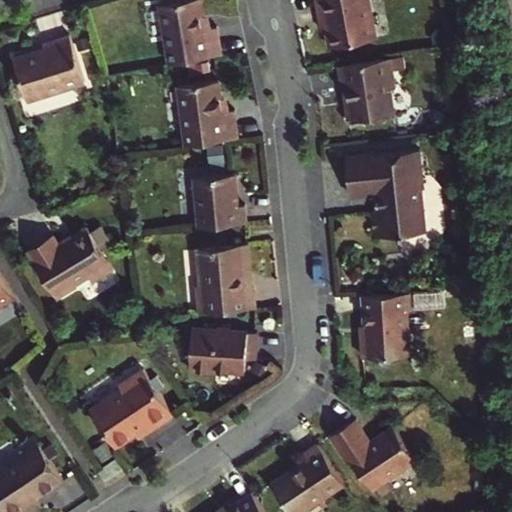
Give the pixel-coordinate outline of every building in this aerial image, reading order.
[(171,62),(223,53),(217,22),(206,24),(201,0),(169,0),(160,2),(171,62)] [(329,31),(332,47),(378,37),(371,0),(317,0),(321,20),(326,19),(329,31)] [(46,49),(17,59),(30,102),(88,84),(73,36),(45,46),(46,49)] [(336,68),(339,91),(347,90),(349,102),(344,102),(348,124),(392,117),(388,92),(394,92),(390,60),(336,68)] [(226,108),(221,78),(181,84),(191,142),(243,135),(238,106),(226,108)] [(422,150),(348,158),(352,196),(372,194),(372,199),(380,198),(381,212),(373,212),(376,238),(405,235),(405,238),(412,237),(411,235),(422,234),(426,229),(422,188),(425,188),(422,150)] [(242,203),(239,172),(199,176),(204,225),(251,220),(250,202),(242,203)] [(92,279),(113,266),(86,224),(59,242),(53,232),(29,248),(59,295),(79,283),(77,280),(88,273),(92,279)] [(200,245),(202,267),(199,267),(203,311),(261,306),(259,285),(252,286),(250,263),(255,263),(253,240),(200,245)] [(0,265),(0,309),(20,297),(12,284),(0,265)] [(414,306),(412,290),(366,292),(368,330),(363,331),(365,354),(411,351),(409,307),(414,306)] [(261,366),(267,340),(203,327),(193,369),(219,375),(220,373),(249,378),(252,364),(261,366)] [(105,418),(157,386),(141,363),(116,381),(119,386),(95,403),(105,418)] [(154,426),(175,412),(157,386),(105,418),(119,439),(138,427),(149,419),(154,426)] [(154,426),(149,419),(138,427),(142,434),(154,426)] [(375,491),(420,462),(398,429),(375,444),(359,421),(335,438),(351,464),(355,461),(375,491)] [(0,496),(10,511),(24,511),(30,509),(27,504),(66,478),(42,441),(0,468),(0,496)] [(309,457),(272,482),(291,511),(318,511),(352,490),(319,442),(305,451),(309,457)] [(130,472),(118,455),(98,468),(110,485),(113,483),(130,472)] [(268,511),(254,491),(221,511),(219,509),(215,511),(268,511)]
